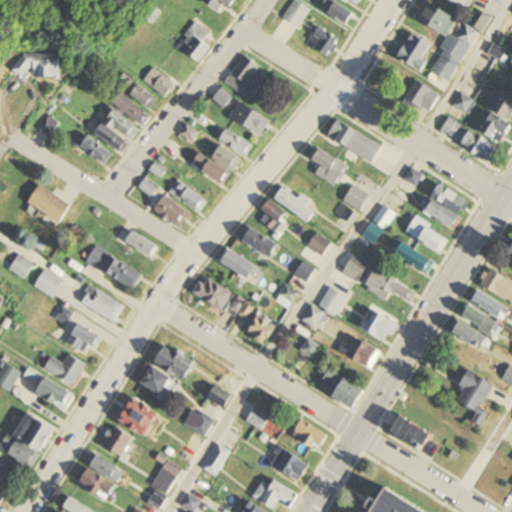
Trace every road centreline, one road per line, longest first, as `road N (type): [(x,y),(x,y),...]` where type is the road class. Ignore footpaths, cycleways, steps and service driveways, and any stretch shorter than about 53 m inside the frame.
road 1 (residential): [(391,0),(335,89),(174,278),(26,511)]
road 2 (tertiary): [(309,511),(511,180)]
road 3 (residential): [(478,511),(157,304)]
road 4 (residential): [(511,204),(242,32)]
road 5 (residential): [(109,202),(266,0)]
road 6 (residential): [(193,252),(11,138)]
